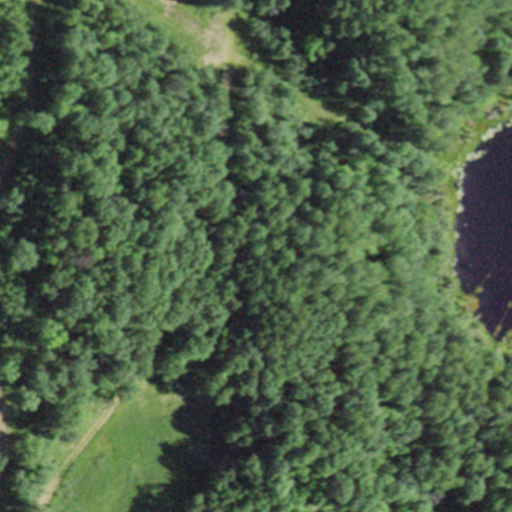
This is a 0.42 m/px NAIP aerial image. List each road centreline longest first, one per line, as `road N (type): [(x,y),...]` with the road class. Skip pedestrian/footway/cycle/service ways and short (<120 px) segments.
road 1 (track): [(36,511),(139,365),(202,204),(243,59)]
road 2 (track): [(129,0),(290,81),(322,113)]
road 3 (track): [(0,177),(24,120),(41,0)]
